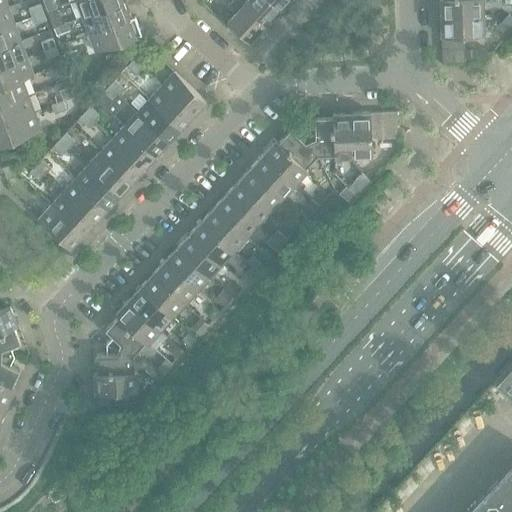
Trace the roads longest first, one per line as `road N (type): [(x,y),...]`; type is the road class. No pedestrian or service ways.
road 1 (secondary): [(504,158),(182,511)]
road 2 (secondary): [(239,511),(511,215)]
road 3 (residential): [(59,307),(265,89)]
road 4 (residential): [(0,480),(14,469),(62,365),(53,328),(59,307)]
road 5 (residential): [(265,89),(406,74)]
road 6 (residential): [(265,89),(238,77),(165,0)]
road 7 (residential): [(504,158),(406,74)]
